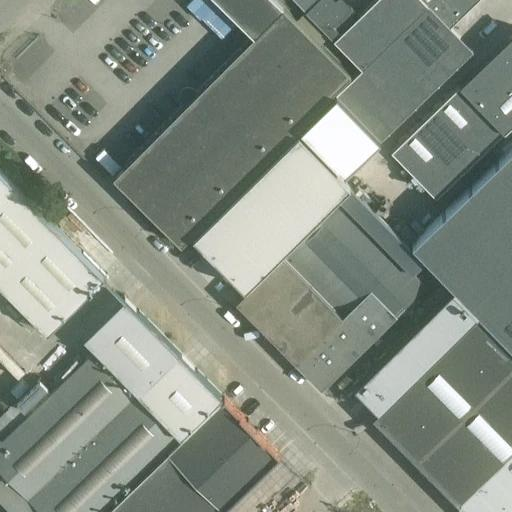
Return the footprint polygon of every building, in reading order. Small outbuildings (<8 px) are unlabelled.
[(113,176),(122,185),(181,244),(350,74),(276,0),(221,0),(255,33),(113,176)] [(295,0),(306,11),(317,0),(295,0)] [(333,39),(359,14),(345,0),(317,0),(306,11),(334,39),(333,39)] [(334,39),(333,40),(361,68),(353,76),(335,93),(380,139),(472,50),(450,27),(460,18),(469,27),(490,7),(483,0),(374,0),(359,15),(359,14),(333,39),(334,39)] [(436,197),(511,123),(511,34),(391,151),(436,197)] [(245,287),(349,184),(297,132),(193,234),(245,287)] [(511,263),(511,146),(412,243),(470,303),(511,263)] [(0,283),(47,331),(104,275),(0,169),(0,283)] [(408,244),(398,232),(349,184),(337,196),(340,199),(412,272),(423,260),(408,244)] [(321,386),(424,285),(340,199),(283,255),(237,301),(321,386)] [(408,244),(416,237),(406,225),(398,232),(408,244)] [(511,263),(470,303),(511,346),(511,263)] [(511,511),(511,348),(452,287),(353,384),(378,410),(372,416),(467,511),(511,511)] [(0,500),(11,511),(100,511),(222,394),(125,294),(84,335),(96,348),(0,440),(0,500)] [(227,511),(223,508),(280,453),(224,396),(104,511),(227,511)]
